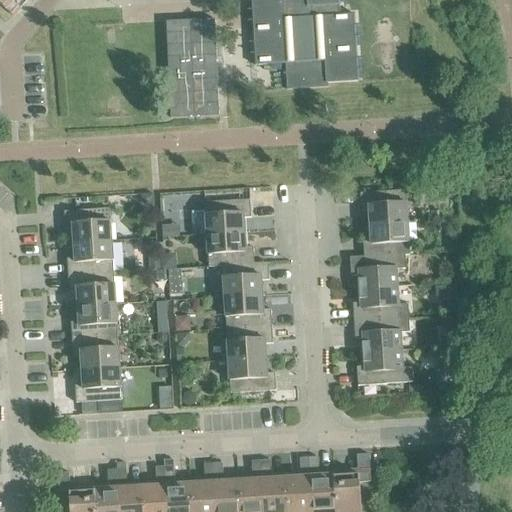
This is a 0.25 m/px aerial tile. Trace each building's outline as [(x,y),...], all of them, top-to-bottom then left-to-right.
[(14,0),(0,0),(0,5),(12,17),(20,9),(12,2),(14,0)] [(250,0),(254,66),(284,65),(286,91),(327,88),(326,84),(358,82),(353,15),(339,16),(338,6),(339,6),(338,0),(250,0)] [(165,22),(165,23),(170,117),(170,119),(172,119),(218,117),(218,115),(214,20),(165,22)] [(368,211),(369,226),(407,224),(405,191),(359,194),(360,212),(368,211)] [(152,195),(141,196),(141,203),(145,207),(153,206),(152,195)] [(204,204),(206,236),(244,234),(243,219),(251,219),(250,201),(204,204)] [(72,230),(73,244),(111,242),(109,210),(63,213),(64,230),(72,230)] [(362,241),(363,258),(404,256),(409,256),(407,224),(369,226),(370,241),(362,241)] [(208,268),(222,268),(222,267),(253,265),(252,248),(244,249),(244,234),(206,236),(208,268)] [(66,259),(67,277),(113,274),(111,242),(73,244),(74,259),(66,259)] [(160,253),(148,254),(149,272),(155,271),(161,271),(160,253)] [(171,255),(161,255),(162,270),(175,270),(175,259),(171,255)] [(358,277),(359,290),(397,288),(396,270),(405,270),(404,256),(363,258),(349,258),(350,277),(358,277)] [(222,267),(222,268),(224,299),(261,296),(260,282),(268,281),(267,264),(253,265),(222,267)] [(180,270),(168,271),(169,295),(182,294),(180,270)] [(161,271),(155,271),(156,281),(166,281),(165,271),(161,271)] [(76,293),(77,308),(115,305),(113,274),(67,277),(68,294),(76,293)] [(447,287),(435,288),(435,300),(448,299),(447,287)] [(352,304),(353,323),(408,319),(407,305),(398,306),(397,288),(359,290),(360,304),(352,304)] [(224,299),(226,330),(271,328),(270,310),(262,311),(261,296),(224,299)] [(166,304),(156,304),(156,317),(167,316),(166,304)] [(70,323),(71,340),(117,337),(115,305),(77,308),(78,323),(70,323)] [(362,340),(363,354),(401,351),(400,334),(409,333),(408,319),(353,323),(354,341),(362,340)] [(226,330),(228,362),(265,360),(264,345),(272,345),(271,328),(226,330)] [(157,337),(156,342),(161,345),(166,342),(166,337),(161,334),(157,337)] [(189,334),(176,335),(177,347),(185,347),(189,343),(189,334)] [(80,357),(81,371),(119,369),(117,337),(71,340),(72,357),(80,357)] [(401,351),(363,354),(364,367),(356,368),(357,387),(412,383),(411,369),(402,369),(401,351)] [(265,360),(228,362),(230,394),(250,393),(268,392),(275,392),(274,374),(266,374),(265,360)] [(119,369),(81,371),(82,386),(74,386),(75,404),(121,401),(119,369)] [(447,371),(436,372),(437,391),(449,390),(447,371)] [(421,386),(408,387),(409,395),(421,394),(421,386)] [(183,394),(181,402),(187,408),(195,405),(197,397),(191,392),(183,394)] [(268,392),(250,393),(251,406),(269,405),(268,392)] [(357,476),(333,477),(335,511),(360,511),(359,484),(370,483),(368,455),(356,456),(357,476)] [(318,458),(308,459),(311,511),(335,511),(333,477),(317,478),(316,474),(319,474),(318,458)] [(302,479),(285,480),(287,511),(311,511),(308,459),(299,459),(300,475),(302,475),(302,479)] [(270,461),(260,462),(263,511),(287,511),(285,480),(269,481),(268,477),(271,477),(270,461)] [(254,482),(237,483),(239,511),(263,511),(260,462),(251,462),(252,478),(254,478),(254,482)] [(222,464),(212,465),(215,511),(239,511),(237,483),(221,484),(220,480),(223,480),(222,464)] [(207,485),(189,486),(191,511),(215,511),(212,465),(203,465),(204,481),(206,481),(207,485)] [(158,488),(141,489),(142,511),(166,511),(164,467),(155,468),(156,484),(158,484),(158,488)] [(173,467),(164,467),(166,511),(191,511),(189,486),(172,487),(172,483),(174,483),(173,467)] [(110,491),(94,492),(94,511),(118,511),(116,470),(107,471),(108,487),(110,487),(110,491)] [(125,470),(116,470),(118,511),(142,511),(141,489),(124,490),(124,486),(126,486),(125,470)] [(94,511),(94,492),(70,493),(68,473),(56,474),(58,502),(69,501),(69,511),(94,511)]
